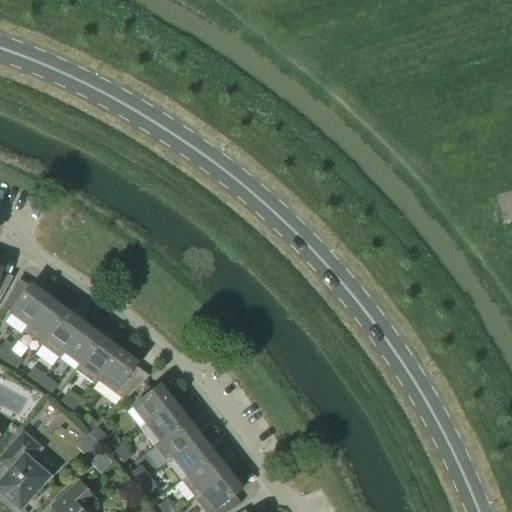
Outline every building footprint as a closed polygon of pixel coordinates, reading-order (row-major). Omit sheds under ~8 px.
[(0,275),(2,271),(0,270),(0,300),(9,283),(0,279),(0,275)] [(29,325),(48,299),(30,286),(11,312),(28,325),(29,325)] [(29,325),(28,325),(23,331),(42,345),(66,312),(48,299),(29,325)] [(83,325),(66,312),(42,345),(60,358),(65,352),(64,351),(83,325)] [(100,338),(83,325),(64,351),(65,352),(80,363),(81,364),(100,338)] [(81,364),(80,363),(75,370),(95,384),(97,380),(96,380),(118,350),(100,338),(81,364)] [(0,358),(4,361),(9,352),(0,346),(0,358)] [(136,364),(118,350),(96,380),(97,380),(124,400),(144,380),(131,371),(136,364)] [(22,360),(9,352),(4,361),(17,369),(22,360)] [(39,385),(45,376),(33,367),(27,376),(39,385)] [(58,385),(45,376),(39,385),(51,394),(58,385)] [(148,424),(173,404),(159,386),(134,406),(147,423),(148,424)] [(72,411),(79,403),(67,393),(61,401),(72,411)] [(148,424),(147,423),(141,429),(154,446),(187,421),(173,404),(148,424)] [(89,435),(97,427),(86,417),(78,424),(89,435)] [(200,438),(187,421),(154,446),(168,463),(200,438)] [(108,438),(97,427),(89,435),(100,446),(108,438)] [(48,479),(49,477),(48,476),(29,459),(39,448),(22,433),(0,458),(0,461),(10,470),(0,481),(0,493),(18,510),(20,511),(21,510),(21,509),(48,479)] [(102,447),(89,435),(77,448),(90,460),(102,447)] [(200,438),(168,463),(181,480),(213,455),(200,438)] [(124,463),(132,456),(122,444),(114,451),(124,463)] [(90,463),(100,474),(102,472),(105,475),(115,466),(102,452),(90,463)] [(213,455),(181,480),(194,497),(227,472),(213,455)] [(141,484),(150,477),(140,465),(132,472),(141,484)] [(227,472),(194,497),(206,511),(212,511),(241,490),(227,472)] [(150,477),(141,484),(151,496),(159,489),(150,477)] [(87,511),(85,508),(95,499),(79,481),(55,503),(63,511),(62,511),(87,511)] [(161,511),(174,511),(167,500),(158,506),(161,511)]
